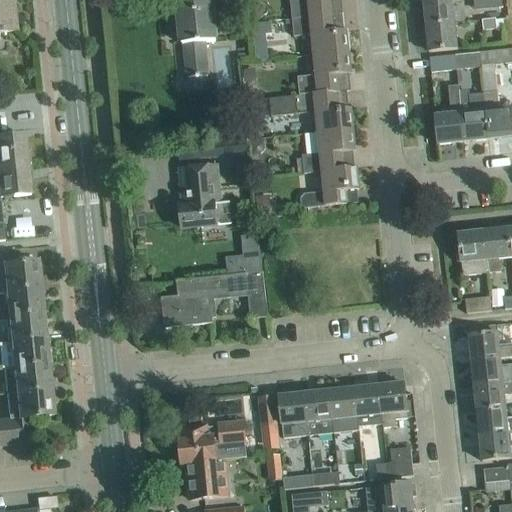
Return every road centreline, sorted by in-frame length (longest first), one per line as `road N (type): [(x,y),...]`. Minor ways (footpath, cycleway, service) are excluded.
road 1 (tertiary): [(104,377),(66,0)]
road 2 (residential): [(104,377),(412,346)]
road 3 (residential): [(394,186),(377,0)]
road 4 (residential): [(453,511),(439,378),(412,346)]
road 5 (residential): [(412,346),(394,186)]
